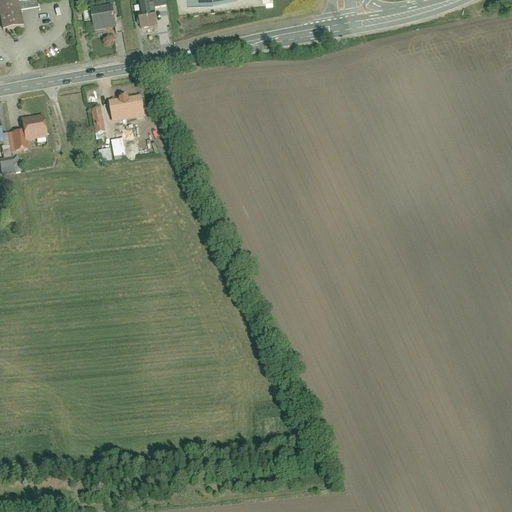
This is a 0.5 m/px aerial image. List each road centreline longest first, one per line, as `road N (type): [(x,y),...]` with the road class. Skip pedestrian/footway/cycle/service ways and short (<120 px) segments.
road 1 (tertiary): [(0,91),(186,57)]
road 2 (tertiary): [(334,24),(186,57)]
road 3 (tertiary): [(186,57),(335,35)]
